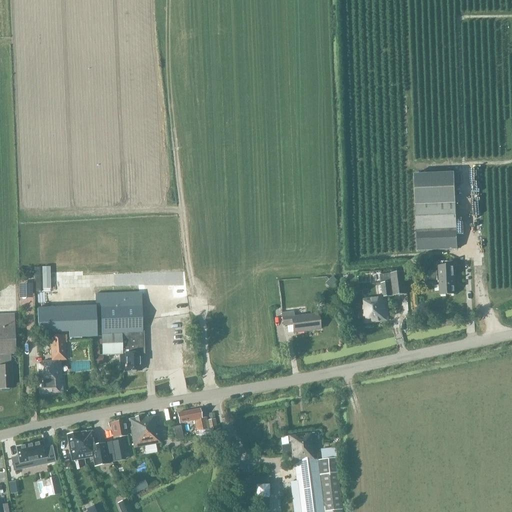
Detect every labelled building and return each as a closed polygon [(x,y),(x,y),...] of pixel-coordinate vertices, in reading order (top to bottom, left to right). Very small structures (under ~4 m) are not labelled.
[(414,172),(415,205),(456,204),(454,171),(414,172)] [(456,204),(415,205),(417,251),(457,250),(456,204)] [(478,249),(469,251),(470,260),(480,259),(478,249)] [(182,256),(169,256),(170,286),(183,286),(182,256)] [(438,267),(439,295),(456,295),(454,266),(438,267)] [(108,267),(87,276),(92,288),(113,280),(108,267)] [(70,273),(60,273),(60,287),(71,286),(70,273)] [(407,295),(404,273),(381,276),(384,299),(364,301),(365,308),(363,308),(365,324),(389,321),(386,298),(407,295)] [(338,282),(333,276),(326,283),(331,289),(338,282)] [(68,308),(38,309),(39,332),(70,331),(70,338),(98,337),(98,330),(102,329),(103,355),(118,355),(122,355),(122,335),(144,335),(144,332),(143,332),(142,293),(96,294),(96,307),(93,307),(68,308)] [(282,315),(283,327),(293,326),(294,334),(319,330),(317,315),(294,318),(293,313),(282,315)] [(0,389),(12,389),(11,355),(15,355),(14,314),(0,314),(0,389)] [(44,365),(38,365),(40,394),(63,392),(61,362),(66,362),(64,335),(49,337),(52,362),(43,363),(44,365)] [(144,335),(122,335),(122,355),(127,355),(127,371),(129,370),(130,372),(131,373),(132,373),(134,373),(135,373),(136,372),(137,370),(142,370),(142,354),(145,354),(144,335)] [(194,421),(196,431),(217,427),(215,419),(207,420),(206,417),(202,418),(200,409),(177,414),(179,424),(194,421)] [(129,420),(134,448),(161,444),(156,417),(148,418),(148,416),(129,420)] [(114,441),(106,443),(107,445),(108,455),(117,453),(117,452),(123,451),(121,438),(125,437),(128,437),(125,421),(122,422),(111,424),(114,441)] [(181,426),(173,427),(176,440),(183,439),(181,426)] [(86,432),(80,433),(85,459),(93,457),(94,467),(109,464),(105,443),(95,445),(93,432),(86,433),(86,432)] [(78,433),(67,435),(72,461),(85,459),(80,433),(78,433)] [(293,463),(295,463),(295,462),(317,460),(314,434),(288,436),(289,445),(282,446),(284,457),(292,456),(293,463)] [(208,438),(197,439),(198,447),(209,446),(208,438)] [(18,457),(11,459),(14,471),(34,467),(32,461),(45,458),(47,464),(55,462),(52,447),(44,448),(43,443),(43,442),(42,443),(33,445),(27,446),(17,448),(16,448),(16,449),(17,449),(18,457)] [(323,511),(324,511),(317,460),(295,462),(295,463),(297,481),(300,511),(323,511)] [(342,510),(337,475),(336,460),(318,461),(320,477),(321,477),(325,511),(333,511),(342,510)] [(256,478),(249,478),(250,490),(257,490),(257,498),(268,498),(268,486),(257,486),(256,478)] [(128,490),(131,496),(148,487),(145,481),(128,490)] [(131,511),(126,501),(118,504),(121,511),(131,511)]
